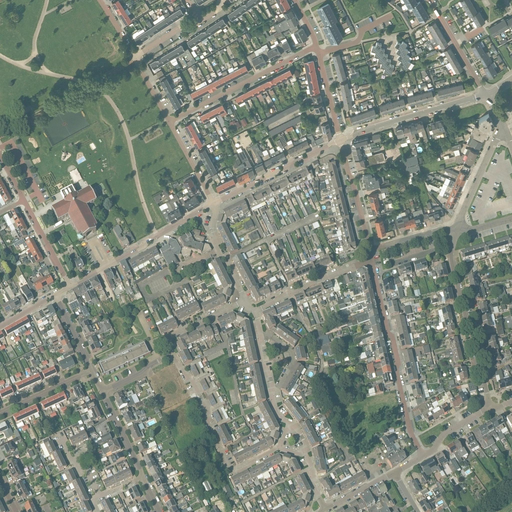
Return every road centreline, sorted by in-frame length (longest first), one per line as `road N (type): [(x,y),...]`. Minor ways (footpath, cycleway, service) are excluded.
road 1 (unclassified): [(423,456),(410,433),(370,259)]
road 2 (residential): [(279,447),(229,471),(200,396),(172,353)]
road 3 (unclassified): [(490,409),(450,258),(457,230)]
road 4 (residential): [(70,287),(213,203)]
road 5 (residential): [(169,121),(316,46)]
road 6 (residential): [(340,140),(485,94)]
road 7 (residential): [(213,203),(340,140)]
road 8 (residential): [(254,311),(370,259)]
